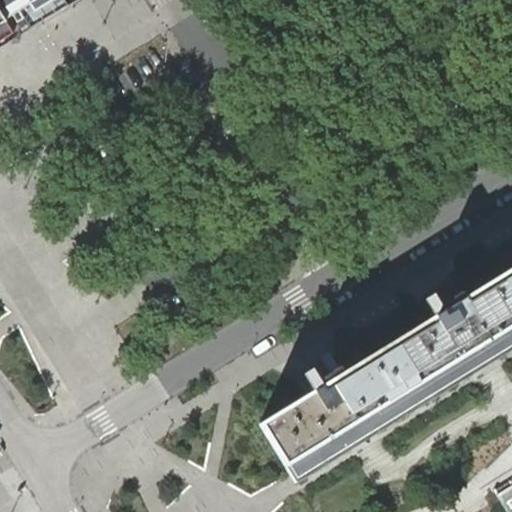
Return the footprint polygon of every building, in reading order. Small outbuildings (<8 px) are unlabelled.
[(0,0),(0,41),(13,34),(0,12),(0,9),(15,0),(0,0)] [(290,472),(296,481),(511,347),(511,268),(462,299),(433,318),(342,373),(313,392),(307,395),(261,424),(290,472)] [(456,288),(426,307),(433,318),(462,299),(456,288)] [(335,362),(306,381),(313,392),(342,373),(335,362)] [(511,478),(495,490),(497,495),(511,485),(511,478)] [(511,511),(511,485),(497,495),(508,511),(511,511)]
